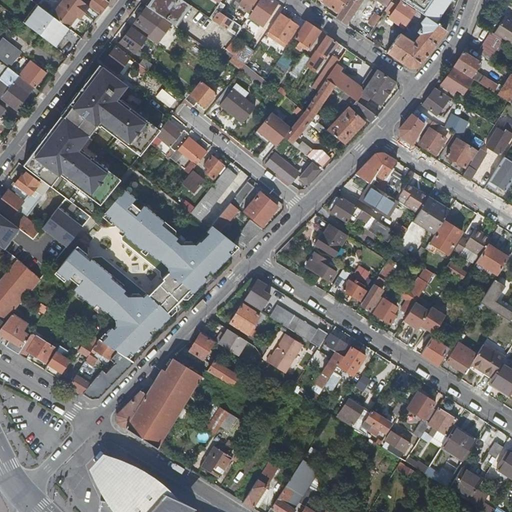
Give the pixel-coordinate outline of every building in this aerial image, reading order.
[(82,14),(88,6),(87,5),(80,0),(63,0),(52,15),(68,27),(77,16),(79,12),(82,14)] [(91,0),(87,5),(88,6),(99,15),(109,2),(105,0),(91,0)] [(174,26),(189,4),(182,0),(151,0),(147,7),(168,21),(174,26)] [(243,17),(246,19),(248,16),(249,15),(250,14),(258,0),(235,0),(232,6),(237,9),(239,7),(244,9),(243,11),(246,13),(243,17)] [(279,3),(273,0),(258,0),(250,14),(264,24),(269,16),(268,15),(271,10),(273,11),(279,3)] [(347,0),(319,0),(338,13),(347,0)] [(346,24),(362,0),(347,0),(338,13),(336,17),(346,24)] [(388,18),(403,28),(412,13),(415,10),(401,0),(391,0),(387,7),(384,10),(390,15),(388,18)] [(401,0),(415,10),(434,23),(450,0),(401,0)] [(222,5),(219,3),(209,17),(235,36),(241,28),(218,12),(222,5)] [(165,26),(168,21),(147,7),(146,7),(134,23),(149,33),(158,21),(165,26)] [(412,43),(399,34),(386,52),(409,68),(417,67),(445,31),(434,23),(415,10),(412,13),(422,20),(420,23),(422,26),(417,32),(420,34),(412,43)] [(274,35),(281,40),(286,44),(298,26),(280,14),(268,31),(274,35)] [(368,24),(373,27),(379,17),(374,14),(368,24)] [(254,20),(248,16),(246,19),(243,24),(248,28),(254,20)] [(511,22),(503,17),(492,33),(502,39),(511,45),(511,22)] [(46,39),(58,23),(54,20),(41,36),(46,39)] [(309,47),(320,31),(304,21),(293,37),(300,41),(295,47),(300,50),(304,44),(309,47)] [(74,35),(58,23),(46,39),(62,51),(74,35)] [(133,53),(134,54),(146,38),(131,27),(119,43),(133,53)] [(251,41),(256,34),(247,28),(242,35),(251,41)] [(489,60),(502,39),(492,33),(489,31),(476,52),(489,60)] [(331,48),(335,42),(326,35),(316,50),(312,56),(321,62),(325,56),(331,48)] [(0,60),(15,72),(26,57),(3,40),(0,43),(0,60)] [(136,68),(139,64),(138,64),(130,58),(116,46),(103,62),(118,74),(128,60),(131,61),(130,63),(136,68)] [(235,57),(225,48),(223,51),(233,59),(235,57)] [(245,48),(237,58),(244,64),(252,53),(245,48)] [(454,68),(470,78),(475,71),(480,62),(463,52),(453,67),(454,67),(454,68)] [(290,72),(296,77),(309,58),(302,54),(290,72)] [(235,57),(233,59),(231,62),(240,69),(244,64),(237,58),(235,57)] [(143,58),(138,64),(139,64),(149,72),(154,66),(143,58)] [(167,58),(160,69),(182,81),(188,70),(167,58)] [(16,110),(34,86),(20,76),(0,60),(0,96),(2,99),(16,110)] [(31,61),(20,76),(34,86),(35,87),(46,72),(31,61)] [(257,83),(262,78),(244,64),(240,69),(240,70),(257,83)] [(99,65),(92,74),(94,75),(101,66),(99,65)] [(341,69),(335,65),(326,78),(335,84),(344,91),(351,96),(360,103),(363,105),(369,97),(380,104),(395,82),(377,70),(376,73),(364,90),(360,87),(339,73),(341,69)] [(116,139),(139,156),(155,135),(159,130),(118,98),(127,86),(101,66),(94,75),(92,74),(61,116),(62,117),(52,130),(51,128),(23,165),(41,179),(46,183),(47,184),(57,172),(60,174),(99,205),(119,180),(96,162),(94,165),(92,163),(93,161),(78,149),(80,147),(78,145),(83,139),(85,141),(97,124),(114,137),(115,135),(118,137),(116,139)] [(470,78),(454,68),(453,69),(455,70),(453,73),(451,71),(440,85),(449,92),(452,94),(456,89),(462,93),(473,79),(470,78)] [(364,90),(376,73),(372,70),(360,87),(364,90)] [(475,71),(470,78),(473,79),(479,83),(483,76),(475,71)] [(483,76),(479,83),(494,93),(498,95),(508,102),(511,96),(511,74),(500,92),(496,89),(498,86),(483,76)] [(329,93),(335,84),(326,78),(304,111),(298,118),(290,128),(284,137),(292,144),(311,120),(315,122),(320,116),(316,113),(324,100),(329,93)] [(190,94),(189,94),(184,99),(193,106),(197,101),(205,108),(216,94),(200,81),(190,94)] [(227,85),(214,102),(219,106),(221,103),(243,121),(254,107),(246,100),(249,96),(231,82),(227,85)] [(449,92),(440,85),(437,89),(444,93),(447,95),(449,92)] [(436,116),(449,97),(447,95),(444,93),(437,89),(435,88),(422,105),(436,116)] [(163,91),(159,97),(169,105),(174,99),(163,91)] [(348,101),(351,96),(344,91),(340,97),(347,102),(348,101)] [(356,108),(360,103),(351,96),(348,101),(356,108)] [(511,104),(508,102),(503,111),(508,114),(510,110),(511,111),(511,104)] [(356,108),(371,122),(377,116),(363,105),(360,103),(356,108)] [(293,114),(298,118),(304,111),(298,107),(293,114)] [(327,130),(344,144),(365,123),(349,107),(327,130)] [(399,129),(400,138),(412,144),(426,117),(415,108),(399,129)] [(269,140),(276,146),(284,137),(290,128),(271,113),(256,130),(269,140)] [(449,115),(443,126),(448,129),(455,132),(456,133),(462,121),(449,115)] [(172,148),(175,151),(188,134),(183,130),(182,132),(167,120),(159,130),(155,135),(172,148)] [(439,129),(441,125),(431,121),(429,125),(439,129)] [(318,122),(314,127),(319,131),(323,126),(318,122)] [(486,146),(499,154),(511,134),(511,127),(504,122),(501,127),(498,126),(486,146)] [(435,154),(445,138),(429,128),(419,144),(435,154)] [(267,143),(269,140),(256,130),(254,133),(267,143)] [(185,169),(189,173),(206,152),(189,137),(178,150),(191,161),(185,169)] [(470,159),(472,160),(477,151),(457,138),(445,155),(465,167),(470,159)] [(302,141),(297,148),(322,168),(331,159),(322,152),(313,150),(302,141)] [(175,151),(172,148),(165,157),(168,159),(170,157),(174,152),(175,151)] [(487,153),(479,148),(477,151),(472,160),(462,176),(469,181),(487,153)] [(511,155),(506,152),(503,157),(511,162),(511,155)] [(275,153),(265,164),(291,184),(299,173),(275,153)] [(385,178),(396,161),(383,153),(376,153),(356,175),(358,176),(367,181),(370,183),(376,173),(385,178)] [(211,156),(203,165),(209,169),(206,173),(213,179),(224,166),(211,156)] [(508,187),(511,189),(511,162),(503,157),(501,162),(488,181),(488,182),(505,192),(508,187)] [(319,169),(312,163),(301,178),(308,183),(319,169)] [(236,176),(226,167),(190,212),(200,220),(236,176)] [(57,172),(47,184),(49,186),(50,186),(60,174),(57,172)] [(192,172),(182,184),(194,193),(203,181),(192,172)] [(38,193),(46,183),(41,179),(38,182),(26,173),(23,177),(21,175),(16,183),(14,181),(9,188),(24,199),(26,200),(34,190),(38,193)] [(387,183),(382,191),(391,197),(402,180),(391,173),(386,182),(387,183)] [(382,180),(377,188),(382,191),(387,183),(386,182),(382,180)] [(481,181),(478,186),(483,190),(487,184),(484,182),(481,181)] [(253,187),(247,182),(230,203),(236,208),(253,187)] [(33,206),(49,186),(47,184),(46,183),(38,193),(34,190),(26,200),(33,206)] [(396,201),(368,184),(358,201),(386,218),(396,201)] [(400,195),(421,208),(428,198),(406,185),(400,195)] [(18,208),(24,199),(9,188),(8,190),(0,199),(0,209),(10,218),(18,208)] [(108,336),(102,341),(117,351),(127,357),(133,352),(140,345),(151,333),(148,331),(154,325),(156,328),(164,320),(170,314),(167,312),(178,301),(189,290),(192,292),(200,284),(205,278),(203,276),(209,269),(212,272),(226,257),(224,255),(234,243),(220,232),(212,225),(210,227),(207,231),(209,233),(200,242),(199,240),(196,244),(195,244),(182,243),(181,244),(176,239),(177,237),(161,223),(164,221),(144,204),(140,208),(132,201),(135,197),(124,188),(109,206),(107,208),(106,210),(112,215),(110,217),(126,229),(125,231),(144,247),(146,245),(160,257),(161,256),(169,265),(171,270),(164,276),(165,278),(164,280),(154,289),(150,293),(148,291),(144,295),(131,295),(130,296),(124,291),(126,288),(111,276),(112,274),(92,257),(90,259),(76,247),(58,268),(57,269),(58,269),(68,278),(70,276),(79,283),(75,288),(94,303),(97,301),(108,310),(108,309),(117,317),(116,327),(113,330),(111,328),(106,334),(108,336)] [(259,192),(243,211),(260,226),(277,207),(259,192)] [(346,223),(348,220),(356,207),(341,197),(340,198),(335,195),(328,207),(329,211),(331,212),(331,213),(346,223)] [(413,220),(435,233),(443,220),(445,217),(449,211),(428,198),(421,208),(418,213),(413,220)] [(27,215),(33,206),(26,200),(24,199),(18,208),(27,215)] [(220,232),(238,209),(236,208),(230,203),(212,225),(220,232)] [(356,207),(348,220),(353,224),(358,218),(362,210),(356,207)] [(82,227),(57,208),(42,228),(49,233),(53,229),(62,236),(59,240),(66,246),(82,227)] [(362,210),(358,218),(367,223),(364,228),(381,238),(388,227),(362,210)] [(0,246),(1,247),(3,249),(19,228),(16,226),(0,213),(0,246)] [(24,216),(16,226),(19,228),(32,238),(40,228),(24,216)] [(443,220),(456,228),(457,225),(445,217),(443,220)] [(241,249),(262,228),(250,219),(234,243),(241,249)] [(429,242),(447,252),(449,253),(462,232),(456,228),(443,220),(435,233),(429,242)] [(397,223),(392,231),(402,237),(407,229),(397,223)] [(323,236),(321,235),(315,245),(334,256),(347,236),(330,225),(323,236)] [(49,233),(59,240),(62,236),(53,229),(49,233)] [(468,240),(462,237),(454,249),(460,253),(464,246),(479,256),(487,244),(489,241),(490,238),(475,229),(468,240)] [(502,252),(503,250),(489,241),(487,244),(501,253),(502,252)] [(445,255),(447,252),(429,242),(426,248),(433,252),(435,249),(445,255)] [(476,261),(489,269),(497,274),(504,264),(509,256),(502,252),(501,253),(487,244),(479,256),(476,261)] [(421,247),(413,260),(416,262),(425,249),(421,247)] [(326,264),(328,260),(313,251),(304,266),(310,270),(330,283),(337,271),(326,264)] [(40,279),(16,259),(2,277),(0,278),(0,324),(5,318),(6,318),(31,289),(32,289),(40,279)] [(486,275),(489,269),(476,261),(473,267),(486,275)] [(467,274),(449,263),(445,270),(462,281),(467,274)] [(391,269),(385,265),(371,287),(362,302),(360,305),(369,311),(382,290),(379,288),(391,269)] [(433,273),(425,268),(420,277),(428,282),(433,273)] [(339,287),(345,279),(348,273),(343,269),(334,284),(339,287)] [(342,289),(362,302),(371,287),(352,274),(348,280),(342,289)] [(401,309),(407,313),(415,301),(428,282),(420,277),(412,290),(409,288),(404,296),(408,299),(401,309)] [(345,279),(339,287),(342,289),(348,280),(345,279)] [(504,286),(494,279),(479,302),(501,316),(509,321),(511,315),(511,312),(507,309),(504,307),(495,301),(504,286)] [(265,285),(257,280),(244,301),(260,311),(270,295),(262,290),(265,285)] [(386,300),(382,298),(373,313),(390,324),(396,316),(392,313),(396,306),(386,300)] [(407,313),(404,319),(416,328),(419,324),(427,310),(415,301),(407,313)] [(42,303),(38,310),(45,313),(49,306),(42,303)] [(259,315),(242,304),(230,323),(247,334),(250,336),(254,331),(253,330),(255,327),(253,326),(259,315)] [(276,306),(269,317),(283,325),(313,345),(318,348),(327,334),(318,328),(316,331),(276,306)] [(443,314),(430,306),(427,310),(419,324),(431,332),(443,314)] [(29,324),(12,314),(8,319),(0,328),(0,341),(3,336),(9,339),(5,346),(18,354),(22,348),(21,347),(29,334),(24,331),(29,324)] [(439,335),(447,323),(442,320),(434,332),(439,335)] [(246,342),(227,330),(224,335),(222,338),(218,336),(215,341),(223,347),(238,356),(246,342)] [(254,331),(250,336),(257,341),(261,335),(254,331)] [(55,347),(31,333),(22,348),(18,354),(26,359),(30,353),(45,362),(55,347)] [(222,350),(223,347),(215,341),(214,341),(213,341),(199,333),(189,352),(202,360),(211,345),(219,349),(219,348),(222,350)] [(78,351),(87,356),(98,339),(89,334),(78,351)] [(323,345),(327,347),(337,353),(333,359),(332,360),(331,359),(325,368),(327,369),(324,374),(329,377),(332,373),(337,365),(342,356),(340,355),(347,345),(330,334),(323,345)] [(302,345),(286,335),(272,356),(271,355),(266,362),(285,374),(302,345)] [(448,348),(431,337),(420,354),(437,364),(448,348)] [(98,353),(110,360),(117,351),(102,341),(98,339),(87,356),(84,361),(91,365),(86,372),(80,368),(69,385),(82,393),(100,371),(93,366),(97,360),(95,358),(98,353)] [(65,345),(61,342),(47,364),(44,370),(58,379),(62,373),(57,370),(61,365),(65,368),(70,361),(59,354),(65,345)] [(456,345),(454,343),(446,355),(449,356),(456,345)] [(314,353),(317,348),(312,345),(309,350),(314,353)] [(449,356),(446,361),(465,373),(470,364),(471,363),(465,359),(469,353),(456,345),(449,356)] [(470,364),(491,377),(501,362),(503,358),(482,345),(471,363),(470,364)] [(324,353),(333,359),(337,353),(327,347),(324,353)] [(339,366),(341,367),(347,371),(348,368),(354,372),(365,356),(351,347),(339,366)] [(127,357),(117,351),(110,360),(100,371),(82,393),(90,398),(98,398),(134,362),(127,357)] [(93,366),(100,371),(110,360),(98,353),(95,358),(97,360),(93,366)] [(162,369),(146,395),(126,428),(157,448),(175,419),(180,412),(193,390),(202,376),(173,359),(165,371),(162,369)] [(242,378),(243,375),(236,371),(234,373),(214,360),(207,371),(230,385),(237,375),(242,378)] [(91,365),(84,361),(80,368),(86,372),(91,365)] [(488,381),(510,395),(511,392),(511,391),(511,369),(501,362),(491,377),(488,381)] [(332,373),(336,375),(341,367),(339,366),(337,365),(332,373)] [(339,377),(336,375),(332,373),(329,377),(324,386),(331,390),(339,377)] [(324,374),(308,400),(313,403),(324,386),(329,377),(324,374)] [(237,375),(230,385),(247,396),(254,385),(242,378),(237,375)] [(368,395),(376,384),(364,375),(356,385),(368,395)] [(276,388),(281,391),(285,385),(280,382),(276,388)] [(126,428),(146,395),(140,391),(116,415),(117,423),(126,428)] [(435,402),(418,391),(408,409),(422,418),(430,422),(437,411),(432,408),(435,402)] [(339,417),(359,429),(365,420),(369,414),(363,410),(365,406),(351,397),(339,417)] [(392,411),(399,415),(406,404),(399,400),(392,411)] [(206,430),(215,435),(221,425),(229,412),(220,407),(206,430)] [(428,434),(443,444),(447,436),(446,435),(455,419),(439,408),(437,411),(430,422),(427,427),(429,429),(430,426),(432,427),(428,434)] [(365,436),(369,430),(372,425),(380,430),(385,433),(391,423),(371,411),(365,420),(359,429),(358,431),(365,436)] [(229,430),(237,417),(229,412),(221,425),(229,430)] [(422,418),(413,433),(420,437),(427,427),(430,422),(422,418)] [(372,425),(369,430),(377,435),(380,430),(372,425)] [(476,440),(454,426),(447,436),(443,444),(441,446),(464,460),(476,440)] [(201,430),(196,439),(205,444),(210,436),(201,430)] [(385,442),(400,451),(404,454),(410,444),(407,442),(391,432),(385,442)] [(400,451),(396,456),(402,459),(405,461),(408,457),(420,437),(413,433),(407,442),(410,444),(404,454),(400,451)] [(291,447),(282,441),(279,445),(288,451),(291,447)] [(488,453),(495,458),(502,447),(495,442),(488,453)] [(231,459),(236,462),(244,449),(235,444),(231,451),(220,444),(217,448),(214,446),(201,467),(219,478),(231,459)] [(495,467),(511,477),(511,454),(505,450),(495,467)] [(109,496),(118,502),(123,496),(128,489),(143,474),(153,480),(160,485),(168,493),(168,494),(182,501),(164,484),(153,475),(133,464),(124,460),(115,456),(104,453),(92,468),(95,479),(102,489),(109,496)] [(427,469),(408,457),(405,461),(424,473),(427,469)] [(308,466),(301,461),(271,508),(276,511),(293,511),(294,511),(291,508),(293,500),(295,496),(291,493),(308,466)] [(417,473),(400,462),(396,469),(413,480),(417,473)] [(253,508),(254,506),(265,488),(278,469),(268,463),(243,502),(253,508)] [(440,473),(429,466),(427,469),(424,473),(436,480),(440,473)] [(451,485),(471,498),(475,490),(482,479),(462,467),(451,485)] [(440,473),(436,480),(447,487),(453,476),(442,469),(440,473)] [(191,511),(180,503),(181,502),(182,501),(168,494),(168,493),(160,485),(153,480),(143,474),(128,489),(123,496),(118,502),(102,500),(100,511),(191,511)] [(315,491),(314,491),(304,507),(300,511),(324,511),(326,510),(319,506),(324,497),(319,494),(325,485),(321,482),(315,491)] [(299,503),(304,507),(314,491),(316,488),(310,485),(299,503)] [(265,488),(254,506),(258,508),(269,491),(265,488)] [(485,496),(475,490),(471,498),(469,501),(478,507),(485,496)] [(341,511),(346,504),(340,500),(332,511),(341,511)] [(197,511),(184,504),(181,502),(180,503),(191,511),(197,511)]
